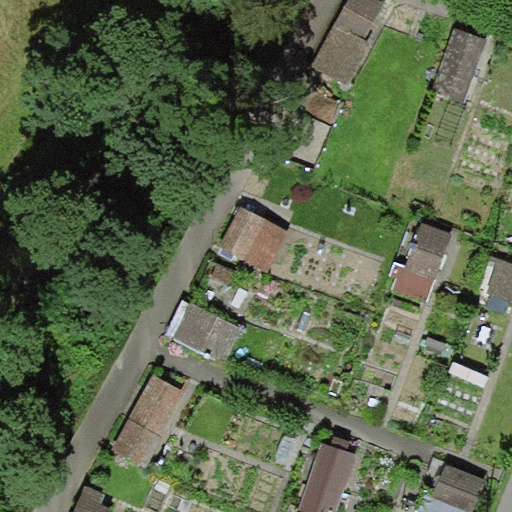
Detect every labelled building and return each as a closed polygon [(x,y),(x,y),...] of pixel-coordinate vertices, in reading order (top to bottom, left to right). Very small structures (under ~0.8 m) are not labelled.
[(348,81),(382,4),(372,0),(348,0),(318,67),(348,81)] [(511,0),(491,0),(511,11),(511,0)] [(466,102),(488,40),(455,28),(433,90),(466,102)] [(291,230),(239,206),(220,248),(271,271),(291,230)] [(453,233),(421,221),(395,291),(427,302),(453,233)] [(511,259),(494,254),(481,296),(511,305),(511,259)] [(241,324),(187,302),(172,340),(226,362),(241,324)] [(145,463),(184,394),(152,376),(114,446),(145,463)] [(312,511),(335,511),(357,454),(326,443),(302,508),(312,511)] [(471,511),(484,479),(444,464),(427,509),(433,511),(471,511)] [(106,492),(86,485),(76,511),(110,511),(112,506),(102,502),(106,492)]
